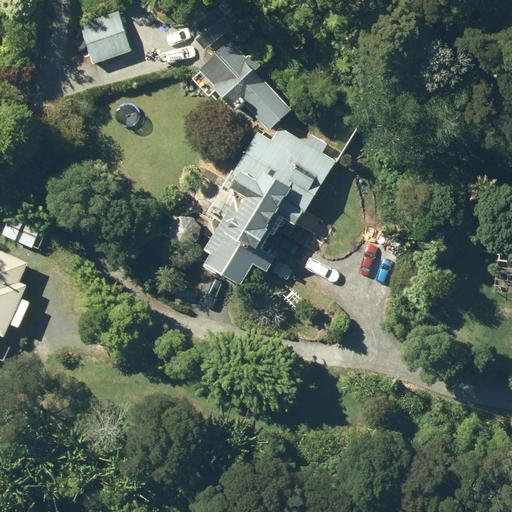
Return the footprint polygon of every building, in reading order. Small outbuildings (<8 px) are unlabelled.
[(209,48),(240,19),(222,1),(192,30),(209,48)] [(78,36),(89,66),(133,51),(122,20),(78,36)] [(237,109),(262,134),(284,113),(245,72),(214,103),(228,117),(237,109)] [(193,271),(227,293),(242,269),(256,278),(265,264),(250,254),(271,221),(286,230),(327,166),(274,132),(265,145),(251,136),(215,193),(229,202),(193,257),(200,261),(193,271)] [(4,233),(35,246),(45,225),(15,211),(4,233)] [(184,244),(186,245),(188,245),(189,246),(192,245),(195,245),(197,243),(200,242),(202,240),(204,238),(205,235),(206,232),(206,230),(206,227),(205,224),(204,221),(202,219),(200,217),(198,215),(196,214),(193,213),(190,213),(187,213),(184,214),(182,215),(179,216),(177,218),(176,220),(174,223),(174,226),(173,229),(173,232),(174,234),(175,237),(177,239),(179,241),(181,243),(184,244)] [(0,336),(6,339),(12,325),(19,329),(37,290),(20,282),(28,265),(0,252),(0,336)]
